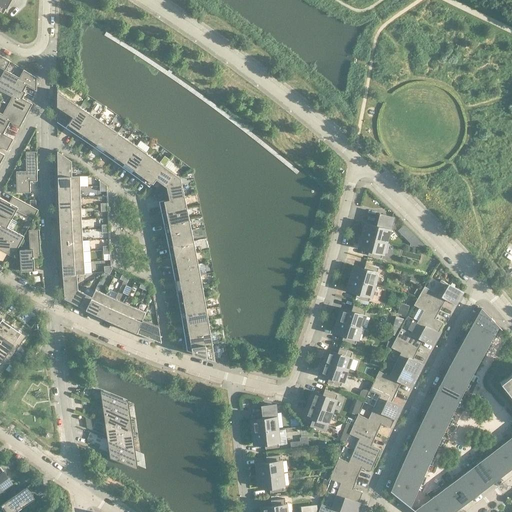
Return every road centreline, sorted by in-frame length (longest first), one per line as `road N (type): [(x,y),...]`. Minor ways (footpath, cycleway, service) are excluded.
road 1 (residential): [(232,380),(286,391),(357,160)]
road 2 (residential): [(357,160),(138,0)]
road 3 (residential): [(52,307),(38,49)]
road 4 (residential): [(375,497),(482,284)]
road 5 (residential): [(52,307),(232,380)]
road 6 (residential): [(75,488),(52,307)]
road 7 (residential): [(482,284),(357,160)]
road 8 (residential): [(232,380),(246,511)]
